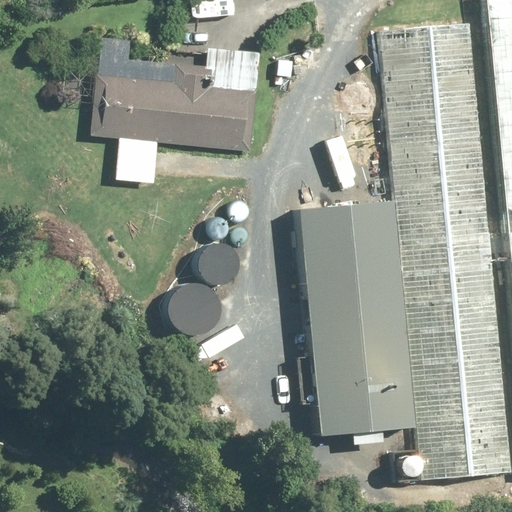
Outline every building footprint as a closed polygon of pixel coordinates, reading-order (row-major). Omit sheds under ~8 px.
[(511,0),(469,0),(509,485),(511,484),(511,0)] [(496,476),(453,26),(377,33),(420,483),(496,476)] [(207,49),(206,67),(128,60),(130,41),(98,39),(90,135),(116,137),(113,181),(155,184),(158,141),(250,148),(257,53),(207,49)] [(391,447),(368,223),(276,232),(299,456),(391,447)] [(210,247),(208,247),(204,248),(201,249),(198,251),(195,254),(193,257),(191,260),(190,263),(189,267),(189,271),(190,274),(191,278),(193,281),(195,284),(198,286),(201,288),(205,289),(208,290),(212,290),(216,289),(219,288),(222,286),(225,283),(228,281),(229,277),(231,274),(231,270),(231,266),(231,263),(229,259),(227,256),(225,253),(222,251),(219,249),(215,248),(212,247),(210,247)] [(171,293),(170,293),(166,296),(163,300),(160,304),(159,308),(158,312),(157,317),(158,322),(159,326),(162,330),(164,334),(168,337),(172,340),(176,341),(181,342),(185,343),(190,342),(194,341),(198,338),(202,336),(205,332),(208,328),(209,324),(210,319),(211,315),(210,310),(209,306),(207,302),(204,298),(200,295),(196,292),(192,291),(188,289),(183,289),(178,290),(174,291),(171,293)]
